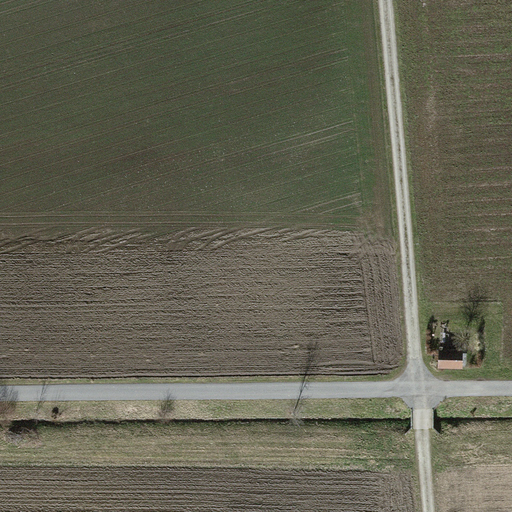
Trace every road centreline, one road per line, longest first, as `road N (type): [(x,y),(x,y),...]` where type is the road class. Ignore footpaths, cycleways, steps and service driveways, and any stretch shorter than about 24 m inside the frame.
road 1 (track): [(386,0),(431,511)]
road 2 (track): [(511,385),(0,388)]
